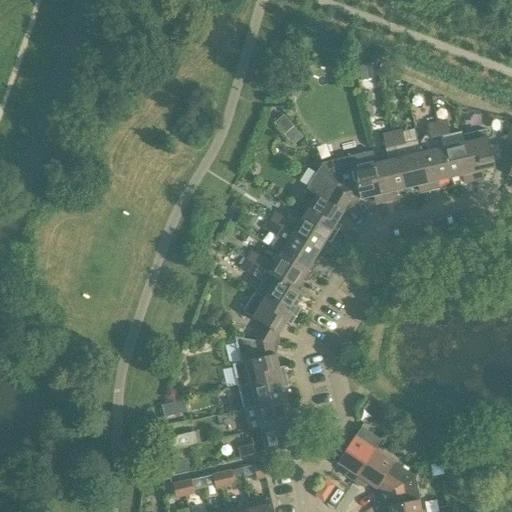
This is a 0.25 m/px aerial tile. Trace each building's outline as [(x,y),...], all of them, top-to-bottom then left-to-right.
[(436,123),(439,137),(449,135),(446,120),(436,123)] [(432,151),(422,154),(430,190),(440,188),(438,182),(452,178),(445,148),(442,149),(439,137),(436,123),(426,125),(432,151)] [(464,136),(466,143),(474,180),(484,178),(483,171),(495,168),(489,138),(487,130),(464,136)] [(401,131),(392,133),(395,147),(397,159),(404,190),(418,186),(420,193),(430,190),(422,154),(420,154),(417,140),(404,143),(401,131)] [(392,133),(382,135),(385,149),(395,147),(392,133)] [(474,180),(466,143),(445,148),(452,178),(463,176),(465,182),(474,180)] [(397,159),(395,147),(385,149),(388,161),(377,164),(385,201),(395,198),(394,192),(404,190),(397,159)] [(385,201),(377,164),(375,153),(322,164),(321,165),(352,207),(360,200),(374,197),(376,203),(385,201)] [(352,207),(321,165),(306,190),(316,196),(305,214),(337,235),(343,226),(338,223),(344,212),(352,207)] [(332,243),(337,235),(305,214),(300,223),(288,216),(286,219),(275,212),(270,220),(320,252),(327,240),(332,243)] [(313,262),(320,252),(270,220),(264,230),(277,237),(271,248),(282,254),(313,274),(318,266),(313,262)] [(307,283),(313,274),(282,254),(275,266),(263,259),(251,251),(246,260),(276,280),(277,279),(296,290),(302,280),(307,283)] [(305,295),(296,290),(277,279),(276,280),(246,260),(240,269),(253,275),(254,274),(263,280),(256,292),(297,318),(302,309),(297,306),(305,295)] [(291,327),(297,318),(256,292),(243,312),(263,324),(254,341),(278,346),(280,334),(287,324),(291,327)] [(276,354),(278,346),(254,341),(236,338),(242,363),(234,365),(240,387),(252,384),(287,376),(285,366),(280,368),(276,354)] [(289,387),(287,376),(252,384),(240,387),(245,411),(257,408),(287,401),(284,388),(289,387)] [(186,397),(163,403),(166,417),(189,411),(186,397)] [(257,408),(245,411),(250,432),(298,421),(295,411),(290,412),(287,401),(257,408)] [(300,431),(298,421),(250,432),(253,444),(240,448),(242,458),(297,445),(294,432),(300,431)] [(354,481),(375,450),(380,442),(361,429),(338,463),(349,471),(345,475),(354,481)] [(170,450),(197,444),(194,432),(175,436),(170,449),(170,450)] [(383,499),(415,477),(415,475),(395,462),(394,463),(375,450),(354,481),(363,487),(366,483),(377,490),(383,499)] [(266,478),(262,463),(253,466),(256,480),(266,478)] [(231,471),(221,473),(225,487),(234,485),(231,471)] [(225,487),(221,473),(212,475),(215,490),(225,487)] [(419,500),(415,477),(383,499),(388,508),(388,511),(420,511),(418,500),(419,500)] [(191,480),(183,482),(186,496),(195,494),(191,480)] [(186,496),(183,482),(172,484),(176,499),(186,496)] [(274,511),(271,500),(250,505),(251,511),(274,511)]
